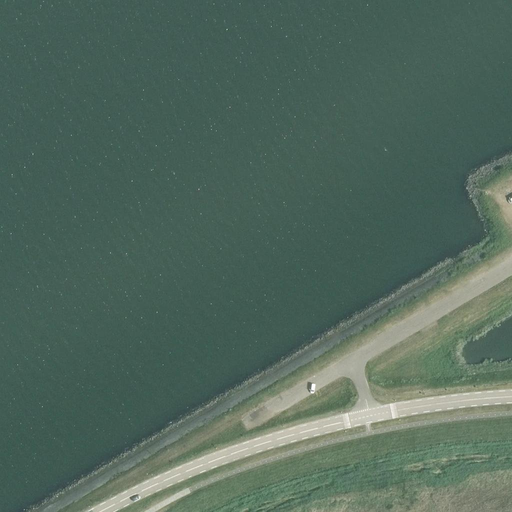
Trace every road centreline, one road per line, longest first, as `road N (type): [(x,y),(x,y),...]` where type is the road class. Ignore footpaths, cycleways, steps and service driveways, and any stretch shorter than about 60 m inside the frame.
road 1 (secondary): [(99,511),(252,443),(366,416)]
road 2 (unclassified): [(352,361),(511,267)]
road 3 (secondary): [(511,395),(366,416)]
road 4 (unclassified): [(247,424),(352,361)]
